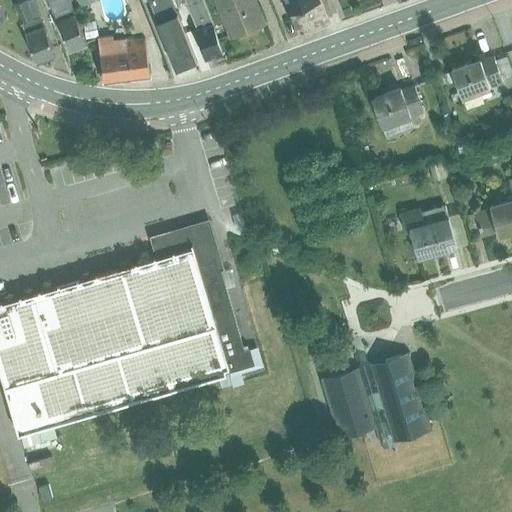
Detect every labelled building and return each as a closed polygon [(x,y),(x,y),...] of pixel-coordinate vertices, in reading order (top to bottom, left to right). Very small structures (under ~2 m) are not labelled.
[(36,62),(56,55),(34,0),(26,0),(14,5),(36,62)] [(48,0),(69,50),(89,42),(87,38),(70,0),(48,0)] [(157,21),(176,70),(197,61),(178,12),(176,13),(170,0),(150,0),(158,20),(157,21)] [(205,59),(223,53),(210,15),(211,14),(204,0),(189,0),(195,13),(193,14),(195,20),(194,20),(205,59)] [(218,0),(233,36),(265,23),(255,0),(218,0)] [(284,0),(289,13),(319,1),(318,0),(284,0)] [(97,20),(85,22),(87,38),(97,36),(100,36),(97,20)] [(104,82),(150,76),(144,37),(114,39),(113,34),(100,36),(97,36),(104,82)] [(491,88),(504,83),(502,78),(511,74),(511,69),(507,55),(495,59),(494,56),(481,61),(481,59),(452,69),(467,109),(484,102),(481,92),(491,89),(491,88)] [(413,127),(409,117),(424,111),(414,85),(401,90),(401,88),(372,98),(387,137),(413,127)] [(464,136),(455,139),(460,153),(468,150),(464,136)] [(500,145),(476,153),(479,163),(503,155),(500,145)] [(447,162),(430,167),(434,181),(451,176),(447,162)] [(511,231),(511,178),(509,179),(511,191),(511,197),(490,204),(490,206),(474,211),(481,234),(497,230),(499,235),(511,231)] [(418,256),(456,246),(445,205),(422,212),(420,207),(401,213),(405,231),(411,230),(418,256)] [(0,370),(19,434),(218,376),(221,387),(232,384),(233,387),(244,383),(241,372),(263,366),(258,346),(250,349),(250,347),(249,348),(248,344),(241,346),(205,223),(151,238),(156,257),(0,303),(0,370)] [(329,386),(325,387),(340,438),(376,426),(382,447),(394,443),(394,441),(433,429),(410,359),(407,360),(402,357),(401,355),(383,361),(377,371),(358,377),(352,373),(332,379),(329,386)] [(52,454),(29,461),(31,470),(54,464),(52,454)]
